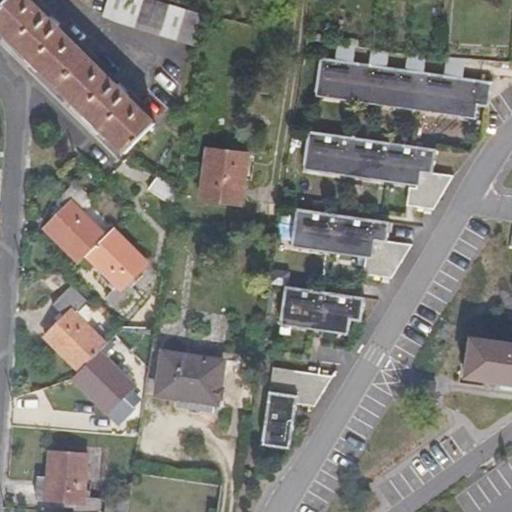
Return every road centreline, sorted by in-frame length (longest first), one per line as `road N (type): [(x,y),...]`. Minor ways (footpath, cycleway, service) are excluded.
road 1 (residential): [(276,511),(467,199)]
road 2 (residential): [(0,73),(16,102),(0,246)]
road 3 (residential): [(400,511),(511,435)]
road 4 (unknown): [(4,76),(102,161)]
